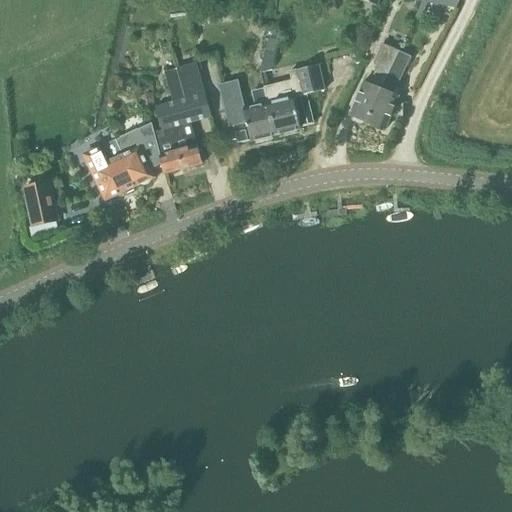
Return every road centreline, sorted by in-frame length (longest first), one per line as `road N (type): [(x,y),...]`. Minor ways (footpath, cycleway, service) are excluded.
road 1 (tertiary): [(511,188),(408,175),(336,178),(126,248),(0,306)]
road 2 (track): [(408,175),(407,139),(473,0)]
